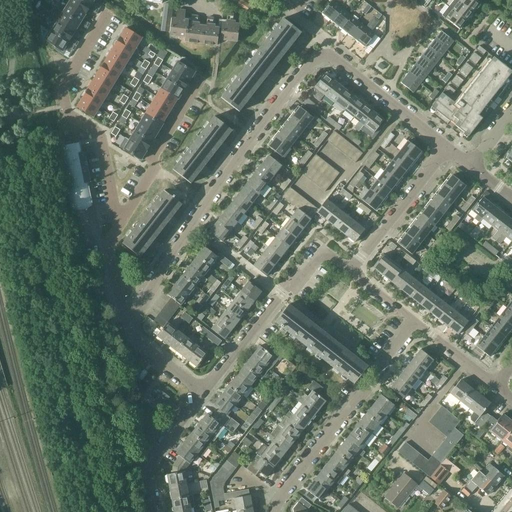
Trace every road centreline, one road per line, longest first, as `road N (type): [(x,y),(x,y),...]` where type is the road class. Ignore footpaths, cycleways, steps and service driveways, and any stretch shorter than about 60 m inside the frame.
road 1 (residential): [(128,323),(249,139),(323,53)]
road 2 (residential): [(124,213),(113,202),(99,135),(70,115),(62,97),(110,8)]
road 3 (residential): [(200,77),(124,213)]
road 4 (residential): [(446,148),(323,53)]
road 5 (residential): [(273,511),(277,496),(364,391)]
road 6 (residential): [(150,511),(146,464),(203,390)]
road 7 (residential): [(363,252),(446,148)]
